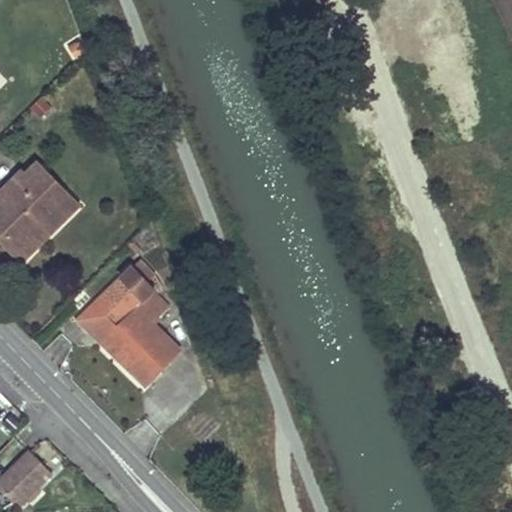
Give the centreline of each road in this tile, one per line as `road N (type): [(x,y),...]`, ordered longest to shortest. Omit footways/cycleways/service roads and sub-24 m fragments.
road 1 (track): [(483,511),(280,0)]
road 2 (tertiary): [(170,511),(0,336)]
